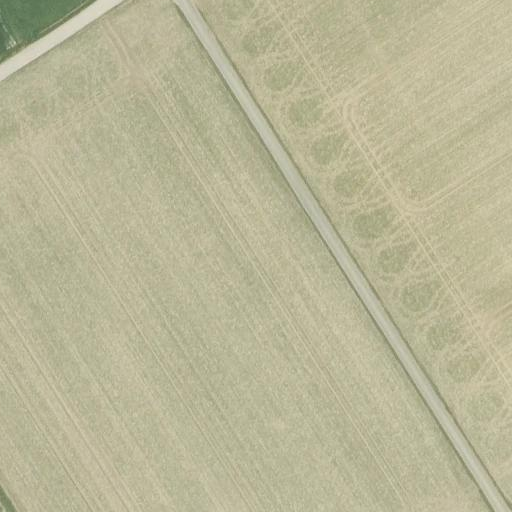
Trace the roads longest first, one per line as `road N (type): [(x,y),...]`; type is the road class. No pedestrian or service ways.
road 1 (track): [(501,511),(181,0)]
road 2 (track): [(0,69),(111,0)]
